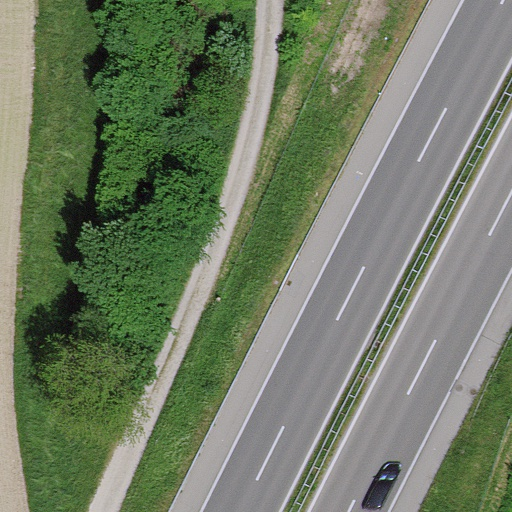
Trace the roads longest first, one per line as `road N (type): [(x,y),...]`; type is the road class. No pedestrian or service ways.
road 1 (motorway): [(502,0),(240,511)]
road 2 (track): [(103,511),(219,230),(255,109),(269,0)]
road 3 (motorway): [(348,511),(511,191)]
